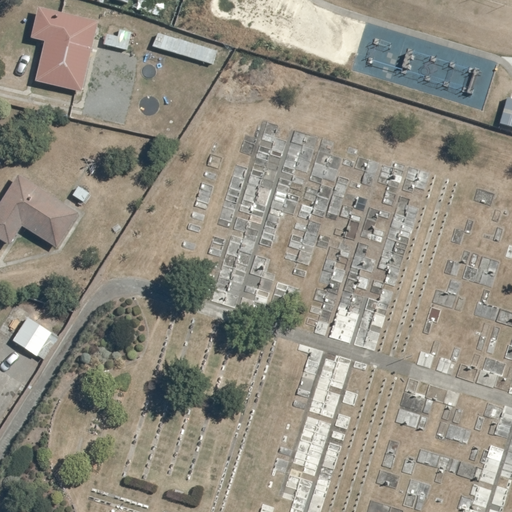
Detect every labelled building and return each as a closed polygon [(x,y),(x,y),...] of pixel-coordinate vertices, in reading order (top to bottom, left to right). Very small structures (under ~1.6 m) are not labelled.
[(160,0),(123,0),(121,8),(156,16),(160,0)] [(73,17),(39,9),(31,40),(46,43),(37,82),(83,94),(100,21),(74,15),(73,17)] [(132,32),(105,26),(100,45),(127,52),(132,32)] [(217,49),(156,34),(152,51),(212,65),(217,49)] [(136,111),(146,66),(130,62),(120,107),(136,111)] [(498,127),(511,130),(511,100),(505,99),(498,127)] [(79,215),(20,177),(0,208),(0,241),(10,248),(23,228),(57,250),(79,215)] [(95,195),(78,184),(70,196),(87,207),(95,195)] [(57,338),(28,319),(13,342),(43,361),(57,338)]
